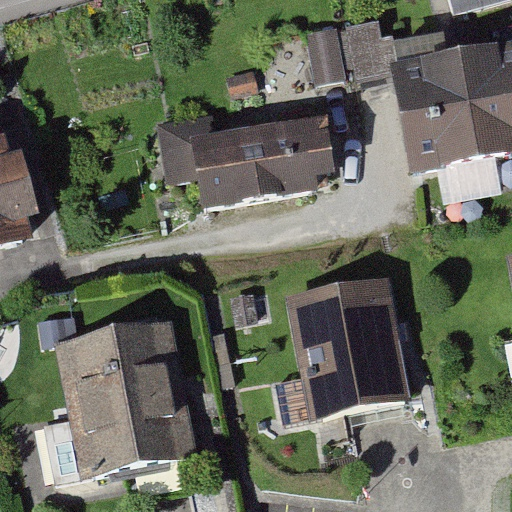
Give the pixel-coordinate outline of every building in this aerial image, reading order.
[(511,0),(455,0),(460,19),(511,6),(511,0)] [(511,62),(399,80),(416,184),(511,168),(511,62)] [(331,108),(166,131),(175,189),(199,185),(203,214),(343,194),(331,108)] [(7,150),(0,151),(0,258),(33,249),(29,231),(43,228),(27,166),(12,170),(7,150)] [(391,287),(291,302),(310,428),(411,412),(391,287)] [(173,327),(56,349),(83,489),(200,467),(173,327)]
